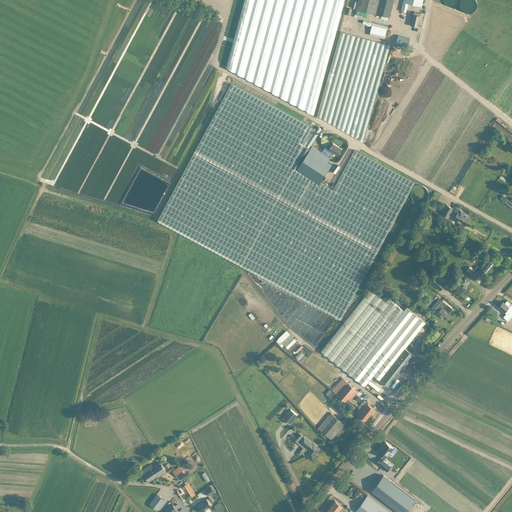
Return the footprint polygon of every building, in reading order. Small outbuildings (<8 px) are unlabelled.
[(244,0),(227,67),(314,114),(344,0),(244,0)] [(423,0),(358,0),(356,9),(390,17),(393,0),(403,0),(401,11),(406,12),(408,3),(422,6),(423,0)] [(460,4),(460,5),(460,6),(460,8),(461,9),(462,10),(462,11),(463,11),(464,12),(465,12),(465,13),(467,13),(468,13),(469,13),(470,13),(471,13),(472,12),(474,11),(475,10),(476,9),(476,8),(477,8),(477,7),(477,5),(477,2),(476,1),(475,0),(460,0),(461,0),(460,2),(460,3),(460,4)] [(421,13),(416,12),(415,12),(414,11),(414,14),(411,25),(413,25),(418,27),(421,13)] [(363,20),(363,23),(372,25),(370,34),(384,38),(387,26),(363,20)] [(321,118),(330,120),(329,99),(333,83),(335,83),(335,81),(340,82),(344,66),(339,65),(340,63),(343,63),(344,71),(346,62),(357,65),(358,65),(359,62),(364,64),(365,62),(377,61),(377,67),(379,68),(380,76),(384,77),(391,45),(347,35),(347,33),(346,39),(349,40),(349,43),(338,43),(321,118)] [(410,38),(405,37),(399,35),(397,42),(403,44),(408,45),(410,38)] [(158,220),(162,223),(341,319),(412,187),(415,182),(354,150),(333,190),(320,182),(332,164),(328,162),(334,152),(338,155),(342,148),(333,143),(329,149),(325,147),(323,149),(322,152),(312,146),(310,150),(305,146),(316,129),(231,83),(158,220)] [(316,143),(322,134),(319,132),(314,141),(316,143)] [(319,141),(319,142),(320,142),(320,143),(320,144),(321,145),(322,146),(323,146),(324,147),(325,147),(327,146),(328,146),(329,145),(329,144),(330,144),(330,143),(330,142),(330,141),(330,139),(330,138),(329,137),(328,137),(328,136),(327,136),(326,136),(325,136),(325,135),(324,136),(323,136),(322,136),(321,137),(320,138),(320,139),(320,140),(319,141)] [(447,205),(442,214),(448,217),(453,208),(447,205)] [(458,211),(454,219),(465,225),(467,223),(468,223),(469,220),(469,219),(470,217),(464,214),(465,213),(460,210),(459,211),(458,211)] [(465,272),(470,277),(474,280),(479,274),(481,276),(485,272),(485,273),(488,269),(490,267),(493,263),(487,258),(479,267),(477,265),(474,269),(470,266),(465,272)] [(438,273),(436,276),(443,282),(445,279),(438,273)] [(440,290),(445,284),(443,282),(436,276),(431,282),(440,290)] [(321,351),(365,386),(374,375),(389,387),(415,355),(405,348),(425,323),(406,307),(404,311),(385,296),(383,299),(370,289),(321,351)] [(436,312),(445,319),(449,314),(453,309),(443,300),(434,310),(436,312)] [(498,307),(502,310),(505,312),(508,314),(511,310),(509,307),(507,305),(503,301),(498,307)] [(289,332),(280,341),(286,347),(293,340),(294,341),(296,340),(289,332)] [(300,344),(295,349),(298,352),(303,347),(300,344)] [(297,357),(301,361),(307,355),(303,351),(297,357)] [(354,403),(359,408),(360,409),(361,409),(369,416),(374,409),(370,406),(372,403),(367,400),(363,405),(361,403),(360,405),(355,401),(352,399),(354,396),(351,394),(356,389),(344,379),(334,391),(345,401),(348,398),(354,403)] [(329,396),(335,401),(338,397),(332,392),(329,396)] [(357,414),(365,420),(369,416),(361,409),(360,409),(359,408),(357,410),(359,411),(357,414)] [(291,409),(283,418),(290,424),(298,414),(291,409)] [(331,413),(318,428),(328,436),(332,439),(337,433),(341,435),(347,427),(344,425),(344,424),(345,424),(341,421),(331,413)] [(312,458),(320,449),(313,443),(313,444),(304,436),(300,441),(309,449),(305,453),(307,455),(307,456),(308,457),(309,457),(310,457),(312,458)] [(379,459),(375,464),(386,472),(390,467),(382,461),(384,459),(385,459),(393,449),(385,443),(377,453),(382,457),(380,459),(379,459)] [(185,449),(181,451),(187,461),(192,457),(193,458),(198,454),(194,448),(187,452),(185,449)] [(166,470),(163,466),(161,462),(153,467),(151,464),(142,470),(149,481),(164,471),(166,470)] [(181,464),(177,467),(183,475),(189,471),(183,463),(181,464)] [(385,475),(373,490),(400,511),(407,511),(417,500),(385,475)] [(179,486),(187,501),(197,495),(191,483),(187,485),(186,482),(179,486)] [(211,487),(205,491),(209,496),(214,492),(211,487)] [(157,493),(149,503),(158,510),(165,500),(157,493)] [(389,511),(372,498),(368,495),(356,510),(357,511),(389,511)] [(207,498),(197,506),(202,511),(212,505),(207,498)] [(328,511),(347,511),(344,510),(345,508),(335,501),(327,511),(328,511)]
